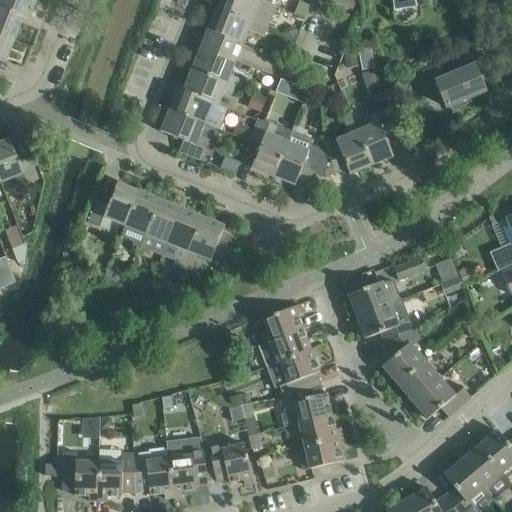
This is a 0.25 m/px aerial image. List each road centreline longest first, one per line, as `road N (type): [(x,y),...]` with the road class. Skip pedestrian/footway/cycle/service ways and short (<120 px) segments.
road 1 (residential): [(135,144),(148,165),(283,219),(303,219),(434,164),(511,107)]
road 2 (residential): [(424,460),(356,384),(318,277)]
road 3 (residential): [(135,144),(189,0)]
